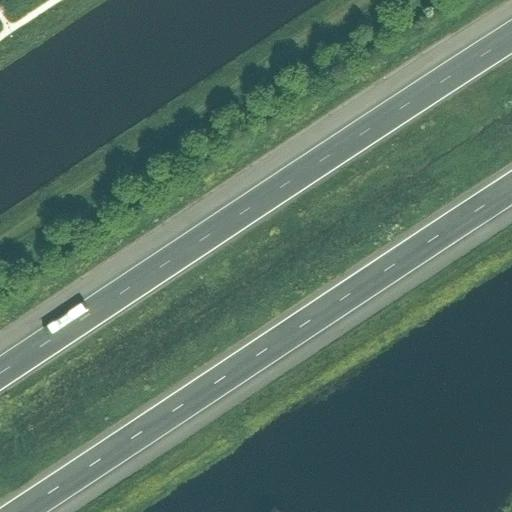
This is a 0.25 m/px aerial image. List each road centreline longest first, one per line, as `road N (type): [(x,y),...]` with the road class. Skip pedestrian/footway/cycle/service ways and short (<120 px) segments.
road 1 (motorway): [(511,36),(0,374)]
road 2 (motorway): [(20,511),(511,187)]
